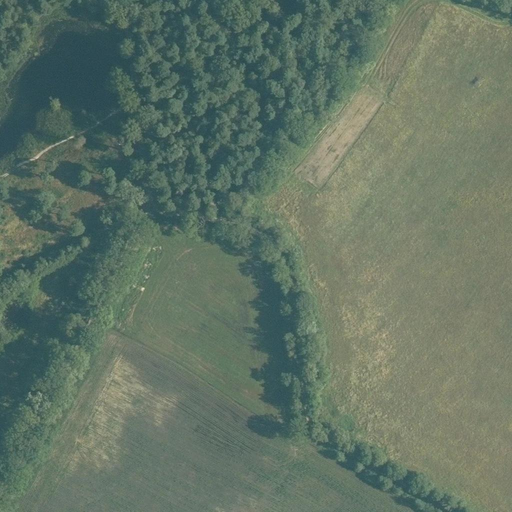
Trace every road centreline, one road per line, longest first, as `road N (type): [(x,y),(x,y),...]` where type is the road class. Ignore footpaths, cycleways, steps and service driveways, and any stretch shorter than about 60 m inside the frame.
road 1 (track): [(149,207),(242,223),(270,239),(289,275),(311,429),(445,511)]
road 2 (track): [(149,207),(0,274)]
